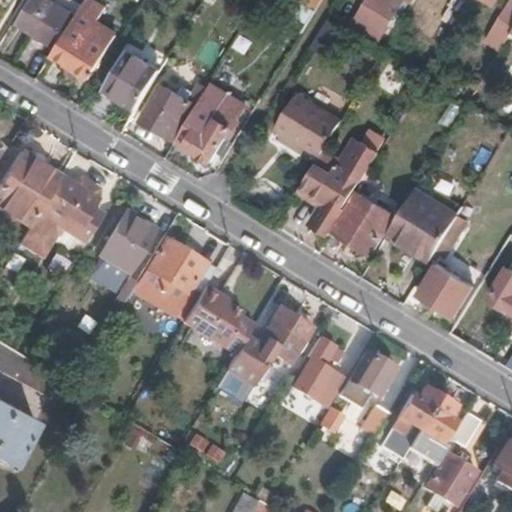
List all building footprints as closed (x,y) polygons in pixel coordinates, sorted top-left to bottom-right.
[(33,0),(17,26),(56,50),(76,17),(47,0),(33,0)] [(56,50),(52,57),(89,80),(116,37),(96,24),(106,8),(92,0),(86,0),(82,6),(76,17),(56,50)] [(278,0),(262,0),(260,4),(272,11),(278,0)] [(368,0),(353,25),(379,40),(403,1),(411,5),(413,0),(368,0)] [(502,51),(511,34),(511,0),(486,41),(502,51)] [(314,11),(302,4),(292,21),(303,29),(314,11)] [(330,58),(346,31),(329,21),(312,48),(330,58)] [(103,92),(135,111),(160,72),(128,52),(103,92)] [(24,74),(37,82),(49,62),(36,54),(24,74)] [(142,122),(175,142),(207,90),(188,79),(178,95),(164,87),(142,122)] [(245,106),(211,85),(207,90),(175,142),(210,164),(245,106)] [(320,151),(338,122),(292,93),(271,128),(316,157),(320,151)] [(368,134),(362,144),(377,153),(383,142),(368,134)] [(316,158),(298,187),(326,205),(313,225),(329,235),(342,214),(339,213),(358,183),(359,184),(378,153),(377,153),(362,144),(360,142),(345,166),(341,172),(332,167),(316,157),(316,158)] [(316,157),(332,167),(341,172),(345,166),(320,151),(316,157)] [(0,183),(0,207),(29,225),(55,182),(33,169),(34,165),(36,163),(18,153),(0,183)] [(55,182),(57,179),(34,165),(33,169),(55,182)] [(29,225),(25,232),(18,245),(42,261),(63,228),(84,240),(100,216),(91,211),(97,201),(97,189),(78,178),(69,183),(59,176),(57,179),(55,182),(29,225)] [(457,218),(459,215),(416,189),(387,236),(430,262),(457,218)] [(372,255),(396,216),(357,193),(333,231),(372,255)] [(155,230),(125,211),(97,256),(127,275),(155,230)] [(430,262),(416,284),(423,289),(419,296),(454,318),(473,287),(440,266),(467,223),(457,218),(430,262)] [(206,287),(216,270),(165,240),(133,293),(183,324),(206,287)] [(511,270),(507,268),(489,298),(511,312),(511,270)] [(120,307),(135,283),(121,274),(107,299),(120,307)] [(182,325),(235,356),(245,339),(253,326),(242,319),(244,315),(230,306),(220,300),(222,296),(206,287),(183,324),(182,325)] [(232,303),(222,296),(220,300),(230,306),(232,303)] [(235,356),(225,371),(252,387),(272,355),(288,365),(310,328),(278,309),(256,345),(245,339),(235,356)] [(319,338),(308,356),(311,358),(293,388),(321,405),(338,377),(323,368),(335,348),(319,338)] [(0,372),(50,399),(60,380),(20,357),(0,344),(0,372)] [(365,353),(339,396),(359,408),(368,394),(376,399),(393,371),(365,353)] [(417,431),(437,398),(420,388),(413,398),(410,396),(396,418),(417,431)] [(453,408),(437,398),(417,431),(438,444),(452,422),(447,418),(453,408)] [(375,437),(388,416),(373,407),(360,429),(375,437)] [(0,408),(0,464),(12,471),(35,427),(0,408)] [(333,433),(342,418),(329,411),(321,425),(333,433)] [(478,422),(465,414),(450,440),(463,448),(478,422)] [(438,444),(417,431),(406,449),(434,466),(445,448),(438,444)] [(511,442),(506,439),(490,466),(501,473),(495,482),(511,492),(511,442)] [(443,454),(422,489),(453,507),(474,474),(443,454)] [(250,511),(256,502),(242,495),(233,511),(250,511)] [(272,511),(256,502),(250,511),(272,511)]
